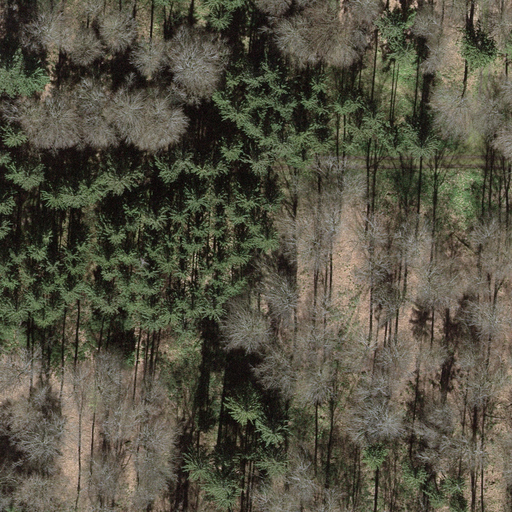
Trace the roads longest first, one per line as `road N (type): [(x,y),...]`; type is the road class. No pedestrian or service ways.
road 1 (track): [(0,228),(53,201),(189,170),(511,161)]
road 2 (track): [(223,0),(367,59),(511,160)]
road 3 (track): [(511,154),(488,66),(492,0)]
